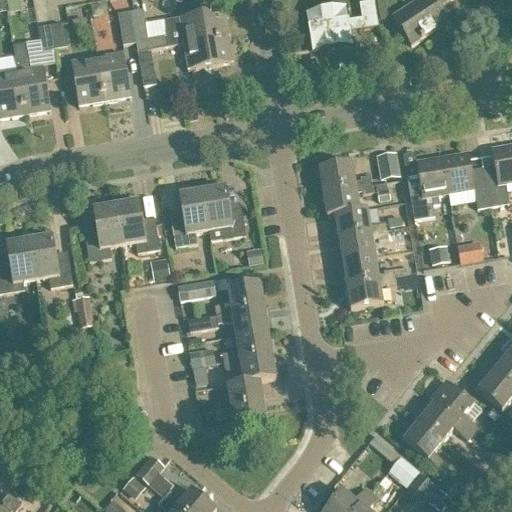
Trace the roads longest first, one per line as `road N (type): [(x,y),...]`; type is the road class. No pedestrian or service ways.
road 1 (unclassified): [(277,132),(0,185)]
road 2 (residential): [(322,369),(277,132)]
road 3 (unclassified): [(511,94),(277,132)]
road 4 (residential): [(322,369),(427,351),(450,316),(501,304)]
road 5 (residential): [(275,511),(317,457),(322,369)]
road 6 (residential): [(277,132),(257,0)]
